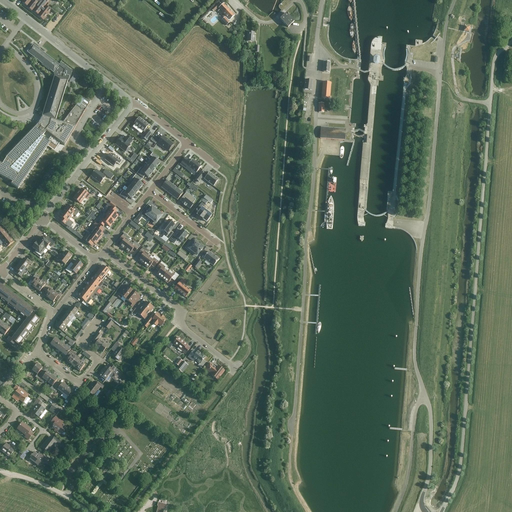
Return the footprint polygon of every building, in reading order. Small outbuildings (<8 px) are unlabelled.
[(37,16),(43,20),(51,10),(47,8),(49,5),(48,4),(50,0),(20,0),(20,1),(22,2),(27,7),(26,7),(32,12),(33,11),(38,15),(37,16)] [(211,10),(213,12),(221,5),(218,3),(211,10)] [(227,20),(228,19),(229,20),(234,16),(224,4),(218,9),(224,15),(222,17),(224,19),(222,21),(226,25),(229,23),(227,20)] [(288,28),(294,21),(286,13),(280,20),(288,28)] [(63,123),(56,120),(68,80),(67,80),(69,74),(59,66),(59,65),(39,50),(40,49),(35,45),(34,46),(33,44),(27,52),(42,64),(41,65),(49,71),(50,70),(53,73),(54,76),(51,86),(42,117),(37,125),(6,158),(2,164),(0,162),(0,175),(12,183),(11,184),(18,189),(50,143),(42,136),(46,132),(64,146),(84,111),(76,105),(63,123)] [(329,99),(331,83),(323,82),(321,98),(329,99)] [(146,129),(148,125),(139,118),(134,124),(145,133),(142,138),(146,141),(152,133),(148,130),(148,131),(146,129)] [(345,129),(321,127),(320,138),(344,140),(345,129)] [(121,138),(116,145),(125,152),(130,146),(129,145),(132,141),(127,137),(124,141),(121,138)] [(157,144),(168,152),(173,145),(163,137),(157,144)] [(148,159),(146,161),(156,168),(160,163),(156,161),(158,158),(152,153),(150,156),(152,158),(150,160),(148,159)] [(108,156),(104,162),(112,168),(115,164),(118,166),(121,162),(114,156),(112,158),(108,156)] [(196,173),(201,167),(192,160),(190,162),(185,158),(180,165),(189,172),(191,169),(196,173)] [(147,164),(145,167),(152,173),(156,168),(146,161),(145,163),(147,164)] [(148,178),(152,173),(145,167),(141,172),(148,178)] [(183,176),(177,170),(176,171),(174,169),(172,171),(181,178),(183,176)] [(96,170),(91,176),(100,184),(105,177),(96,170)] [(105,170),(103,173),(111,179),(113,176),(105,170)] [(201,172),(195,180),(198,182),(202,177),(204,179),(213,187),(218,180),(209,173),(206,176),(204,175),(205,174),(201,172)] [(142,179),(136,175),(132,180),(134,181),(131,184),(139,190),(143,185),(139,182),(142,179)] [(162,186),(167,190),(172,184),(167,180),(162,186)] [(131,184),(128,189),(135,195),(139,190),(131,184)] [(177,188),(172,184),(167,190),(172,194),(177,188)] [(183,192),(177,188),(172,194),(178,198),(183,192)] [(86,199),(89,195),(81,189),(73,199),(80,204),(85,198),(86,199)] [(123,190),(122,192),(124,194),(131,200),(135,195),(128,189),(125,192),(123,190)] [(185,199),(181,204),(189,210),(192,206),(192,205),(196,200),(186,193),(183,197),(185,199)] [(198,213),(197,215),(200,217),(199,218),(202,220),(203,220),(206,222),(211,216),(202,209),(205,206),(202,203),(196,211),(198,213)] [(103,214),(114,222),(118,216),(113,213),(115,210),(108,204),(105,207),(107,209),(103,214)] [(63,211),(71,217),(73,215),(75,217),(79,212),(72,207),(70,210),(67,207),(63,211)] [(148,217),(151,219),(157,211),(155,210),(152,207),(149,211),(145,208),(141,214),(146,219),(148,217)] [(63,211),(59,216),(63,219),(61,222),(69,228),(73,223),(69,220),(71,217),(63,211)] [(157,211),(151,219),(153,221),(152,224),(154,226),(162,215),(159,213),(157,211)] [(114,222),(103,214),(97,222),(99,223),(103,226),(105,223),(110,227),(114,222)] [(174,225),(169,220),(161,230),(165,233),(163,235),(168,239),(173,233),(170,230),(174,225)] [(104,230),(95,223),(91,228),(94,230),(92,234),(100,240),(102,237),(102,236),(103,234),(101,233),(104,230)] [(181,242),(187,235),(181,230),(180,232),(177,230),(170,240),(174,243),(178,239),(181,242)] [(0,238),(0,239),(3,243),(9,238),(6,234),(0,238)] [(100,240),(92,234),(89,237),(86,235),(83,240),(91,246),(94,243),(95,245),(97,243),(98,243),(100,240)] [(124,250),(130,242),(128,240),(130,238),(124,234),(119,240),(122,242),(119,246),(122,248),(124,250)] [(37,242),(37,243),(45,249),(46,248),(46,249),(48,246),(51,247),(54,243),(49,238),(47,241),(41,237),(40,238),(37,242)] [(9,238),(3,243),(7,248),(13,242),(9,238)] [(190,241),(184,248),(191,253),(192,252),(197,256),(203,248),(203,247),(199,245),(194,241),(192,243),(190,241)] [(130,242),(124,250),(127,252),(126,252),(129,254),(132,250),(135,252),(140,246),(134,242),(132,244),(130,242)] [(35,255),(37,256),(41,259),(45,255),(42,253),(45,249),(37,243),(36,243),(32,248),(37,252),(35,255)] [(143,264),(150,256),(147,254),(149,251),(143,247),(138,254),(141,257),(138,260),(143,264)] [(179,251),(176,254),(184,261),(187,257),(179,251)] [(71,257),(71,256),(65,252),(63,256),(60,253),(55,260),(58,262),(59,261),(65,265),(71,257)] [(209,252),(203,259),(213,266),(219,260),(209,252)] [(150,256),(143,264),(148,268),(151,265),(154,267),(160,260),(154,256),(153,258),(150,256)] [(23,259),(19,265),(26,269),(29,265),(31,266),(33,263),(27,259),(25,261),(23,259)] [(196,269),(201,262),(198,260),(193,266),(196,269)] [(76,274),(83,265),(77,261),(72,267),(70,265),(65,270),(70,274),(72,271),(76,274)] [(162,279),(169,271),(166,268),(167,267),(161,262),(157,268),(160,270),(157,275),(162,279)] [(15,270),(16,270),(14,273),(21,278),(24,275),(26,274),(28,271),(26,269),(19,265),(15,270)] [(102,266),(99,271),(106,276),(109,271),(102,266)] [(102,281),(106,276),(99,271),(95,275),(102,281)] [(169,271),(162,279),(167,284),(171,279),(174,281),(179,276),(175,273),(174,275),(169,271)] [(35,289),(40,282),(38,280),(39,278),(35,275),(30,281),(33,282),(31,285),(35,289)] [(91,280),(91,281),(100,288),(100,287),(101,287),(103,284),(106,286),(108,284),(105,282),(104,282),(102,281),(95,275),(92,279),(91,280)] [(44,291),(48,285),(46,284),(47,282),(42,279),(40,282),(35,289),(40,292),(42,289),(44,291)] [(182,279),(180,282),(174,289),(185,298),(191,291),(184,285),(186,282),(182,279)] [(96,292),(96,293),(99,289),(102,292),(104,290),(101,287),(100,287),(100,288),(91,281),(88,284),(87,285),(87,286),(96,293),(96,292)] [(49,299),(54,292),(51,290),(52,288),(48,285),(44,291),(46,293),(44,295),(49,299)] [(132,291),(128,288),(127,288),(125,285),(117,296),(120,298),(121,296),(126,300),(132,291)] [(83,290),(82,291),(92,298),(95,294),(98,297),(100,295),(96,293),(96,292),(96,293),(87,286),(84,289),(83,290)] [(89,305),(88,304),(91,300),(94,302),(96,300),(92,298),(82,291),(80,295),(80,294),(79,295),(79,296),(78,297),(84,301),(82,303),(87,308),(89,305)] [(137,295),(132,291),(126,300),(130,303),(129,305),(132,308),(140,297),(137,295)] [(14,297),(8,292),(2,299),(9,304),(14,297)] [(54,292),(49,299),(53,302),(55,299),(58,301),(62,295),(58,292),(57,294),(54,292)] [(16,309),(21,302),(14,297),(9,304),(16,309)] [(28,307),(21,302),(16,309),(22,314),(28,307)] [(101,311),(104,313),(111,305),(108,302),(101,311)] [(144,320),(153,308),(145,302),(141,307),(139,305),(132,313),(135,316),(136,314),(144,320)] [(68,312),(74,316),(78,311),(72,306),(68,312)] [(22,314),(29,319),(32,315),(33,315),(37,309),(35,307),(32,310),(28,307),(22,314)] [(74,316),(68,312),(64,317),(70,321),(74,316)] [(157,314),(155,316),(153,314),(143,326),(146,328),(153,320),(154,321),(152,324),(156,326),(160,328),(161,326),(162,326),(164,324),(164,323),(166,321),(163,319),(164,318),(161,316),(160,317),(157,314)] [(32,315),(29,319),(28,320),(35,326),(39,320),(33,315),(32,315)] [(70,321),(64,317),(60,322),(67,326),(70,321)] [(23,327),(30,332),(35,326),(28,320),(23,327)] [(104,326),(108,329),(113,323),(109,320),(104,326)] [(67,326),(60,322),(57,327),(63,331),(67,326)] [(5,324),(0,330),(0,331),(4,335),(10,328),(5,324)] [(23,327),(18,334),(25,339),(30,332),(23,327)] [(103,352),(108,346),(99,339),(101,336),(98,333),(92,341),(96,343),(94,346),(103,352)] [(25,339),(18,334),(13,340),(9,337),(7,340),(15,346),(17,344),(19,345),(25,339)] [(185,354),(190,348),(187,346),(187,345),(184,342),(181,340),(178,337),(173,344),(182,351),(185,354)] [(51,345),(56,348),(60,342),(55,338),(51,345)] [(56,348),(61,352),(65,346),(60,342),(56,348)] [(119,361),(125,353),(118,348),(120,345),(117,343),(112,348),(116,351),(112,356),(119,361)] [(65,346),(61,352),(66,356),(71,350),(65,346)] [(77,356),(71,351),(65,359),(67,361),(71,365),(77,356)] [(193,351),(188,357),(193,362),(195,360),(200,364),(198,365),(202,368),(206,363),(203,360),(205,357),(197,352),(196,353),(193,351)] [(75,368),(81,361),(78,360),(80,358),(77,356),(71,365),(75,368)] [(81,361),(75,368),(80,371),(85,365),(83,363),(85,360),(82,359),(81,361)] [(182,373),(188,366),(183,361),(177,369),(182,373)] [(211,375),(217,380),(224,371),(218,366),(216,368),(209,363),(205,369),(212,374),(211,375)] [(38,379),(42,373),(40,371),(43,368),(37,364),(32,371),(37,374),(35,377),(38,379)] [(106,366),(99,375),(105,380),(109,376),(111,378),(115,381),(118,377),(114,374),(115,373),(114,372),(116,369),(110,365),(108,367),(106,366)] [(38,379),(40,381),(43,383),(45,380),(47,382),(52,376),(47,372),(45,375),(42,373),(38,379)] [(53,391),(58,384),(55,383),(57,379),(52,376),(47,382),(52,386),(50,388),(53,391)] [(102,390),(104,387),(98,382),(96,384),(94,382),(87,391),(94,396),(100,388),(102,390)] [(58,384),(53,391),(55,392),(57,390),(63,394),(68,387),(62,383),(60,386),(58,384)] [(28,397),(18,389),(19,388),(16,386),(11,393),(14,395),(12,397),(16,401),(18,398),(23,403),(28,397)] [(68,387),(63,394),(68,397),(66,400),(68,402),(73,396),(70,394),(73,391),(68,387)] [(105,395),(109,399),(113,393),(109,390),(105,395)] [(39,418),(45,410),(38,405),(40,402),(37,400),(33,405),(36,407),(32,412),(39,418)] [(61,435),(66,427),(57,420),(58,418),(55,416),(50,423),(53,425),(51,427),(61,435)] [(28,440),(33,434),(29,431),(31,430),(22,423),(17,429),(26,436),(25,438),(28,440)] [(59,445),(62,442),(55,436),(52,439),(50,437),(42,448),(48,453),(56,443),(59,445)] [(9,457),(16,448),(11,445),(10,447),(6,444),(1,451),(9,457)] [(29,459),(38,466),(43,460),(46,462),(48,459),(40,454),(39,456),(34,452),(29,459)] [(164,508),(165,504),(158,502),(157,506),(158,506),(156,511),(162,511),(164,507),(164,508)]
